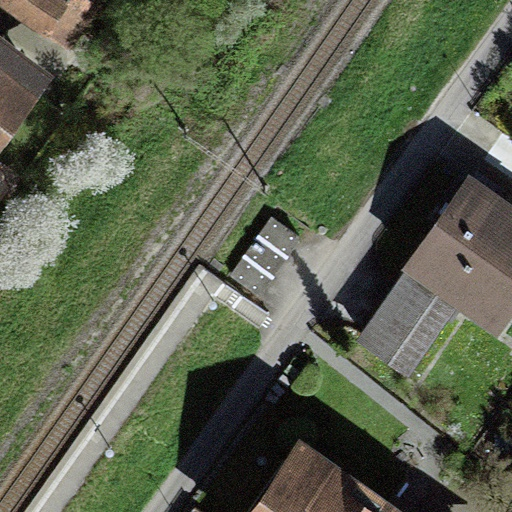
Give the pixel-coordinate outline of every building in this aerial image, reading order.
[(37,0),(1,0),(26,16),(37,0)] [(0,124),(28,87),(0,65),(0,124)] [(511,211),(467,180),(359,336),(404,367),(444,310),(437,306),(451,285),(496,316),(511,293),(511,211)] [(230,272),(259,293),(300,233),(271,213),(230,272)] [(394,511),(301,446),(254,511),(394,511)]
